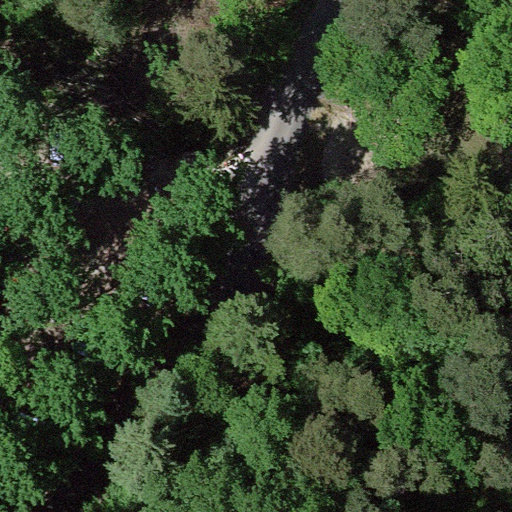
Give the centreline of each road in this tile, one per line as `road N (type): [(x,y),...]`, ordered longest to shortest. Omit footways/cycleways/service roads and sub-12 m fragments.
road 1 (unclassified): [(266,193),(255,242),(196,347),(52,511)]
road 2 (residential): [(343,0),(287,107),(266,193)]
